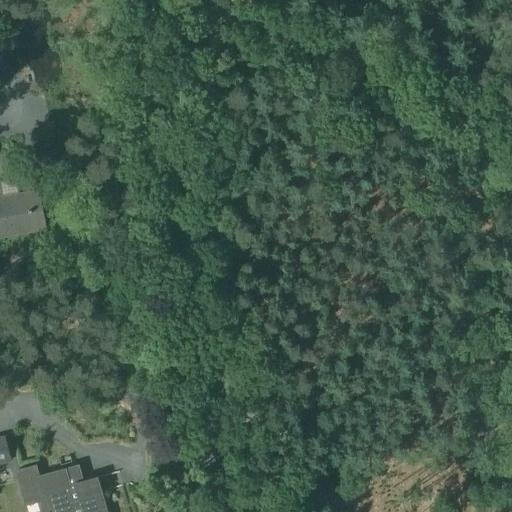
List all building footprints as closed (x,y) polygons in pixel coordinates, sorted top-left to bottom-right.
[(0,236),(44,229),(37,190),(1,197),(0,193),(0,236)] [(0,464),(12,462),(4,435),(0,436),(0,464)] [(103,463),(123,462),(121,439),(101,440),(103,463)] [(73,467),(39,476),(36,464),(15,470),(24,506),(41,501),(44,511),(45,511),(53,510),(53,511),(105,511),(96,478),(77,483),(73,467)] [(14,482),(0,484),(0,496),(16,493),(14,482)]
